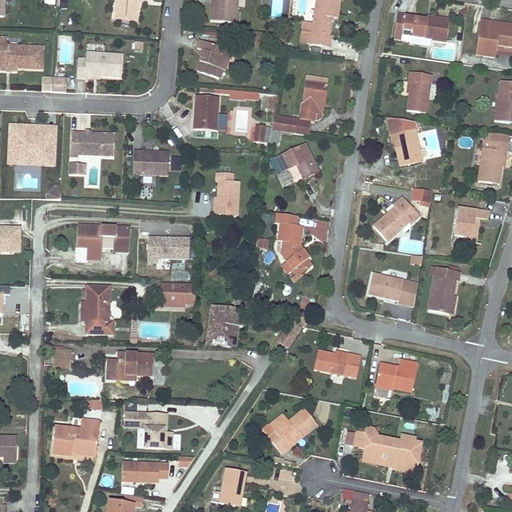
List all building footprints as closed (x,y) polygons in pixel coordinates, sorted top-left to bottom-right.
[(138,4),(138,3),(137,0),(115,0),(114,19),(136,21),(138,4)] [(237,13),(238,0),(237,0),(215,0),(215,4),(211,4),(210,22),(238,25),(239,13),(237,13)] [(329,36),(331,18),(337,19),(340,1),(333,0),(316,0),(313,24),(312,31),(310,44),(310,45),(330,48),(331,37),(329,36)] [(446,42),(449,21),(430,18),(430,21),(426,20),(397,16),(393,40),(401,41),(402,36),(432,41),(446,42)] [(511,48),(511,29),(499,28),(498,32),(489,30),(490,22),(481,21),(476,55),(495,58),(496,50),(497,46),(511,48)] [(511,25),(490,22),(489,30),(498,32),(499,28),(511,29),(511,25)] [(312,31),(313,24),(304,23),(301,43),(310,44),(312,31)] [(203,39),(221,40),(222,32),(203,31),(203,39)] [(431,45),(432,41),(402,36),(401,41),(431,45)] [(42,70),(43,49),(6,47),(7,40),(0,39),(0,68),(1,68),(6,63),(12,64),(17,69),(42,70)] [(225,72),(232,52),(200,41),(197,49),(202,51),(204,51),(200,63),(198,62),(195,71),(219,80),(222,71),(225,72)] [(120,78),(121,56),(87,54),(86,60),(78,60),(77,79),(85,79),(86,76),(100,77),(120,78)] [(6,63),(1,68),(1,72),(17,72),(17,69),(12,64),(6,63)] [(426,115),(432,76),(410,73),(408,82),(411,82),(409,94),(406,112),(426,115)] [(322,86),(323,80),(306,77),(305,84),(322,86)] [(65,94),(66,80),(52,79),(51,93),(65,94)] [(317,107),(317,100),(325,101),(328,81),(323,80),(322,86),(305,84),(299,121),(310,123),(311,123),(314,123),(315,121),(317,122),(321,119),(322,116),(323,116),(324,108),(317,107)] [(511,124),(511,83),(500,82),(494,122),(511,124)] [(229,94),(229,101),(258,103),(259,95),(229,94)] [(216,132),(218,98),(196,97),(195,110),(197,111),(196,114),(195,114),(193,130),(216,132)] [(293,134),(295,120),(274,117),(274,118),(272,131),(280,132),(293,134)] [(299,121),(295,120),(293,134),(309,137),(311,123),(310,123),(299,121)] [(54,167),(56,134),(46,134),(47,127),(36,127),(36,134),(9,132),(8,158),(44,160),(44,166),(54,167)] [(263,144),(265,128),(256,127),(254,143),(263,144)] [(421,163),(414,130),(390,136),(392,143),(395,143),(400,168),(421,163)] [(278,146),(280,132),(272,131),(270,145),(278,146)] [(114,157),(115,135),(89,134),(89,136),(86,136),(86,134),(71,134),(69,158),(78,158),(78,156),(114,157)] [(507,144),(508,137),(492,135),(491,142),(507,144)] [(498,185),(501,167),(503,153),(506,153),(507,144),(491,142),(484,140),(478,182),(498,185)] [(282,174),(289,171),(289,170),(297,167),(304,181),(319,174),(305,144),(275,159),(282,173),(282,174)] [(168,177),(169,154),(153,153),(153,156),(142,155),(142,153),(133,152),(133,175),(168,177)] [(44,166),(44,160),(8,158),(8,165),(44,166)] [(182,172),(181,159),(171,159),(171,172),(182,172)] [(282,173),(275,159),(270,162),(277,175),(282,173)] [(69,164),(68,177),(86,178),(87,165),(69,164)] [(304,181),(297,167),(289,170),(289,171),(295,183),(298,184),(304,181)] [(219,182),(218,199),(217,203),(215,203),(214,216),(237,217),(239,183),(232,183),(232,175),(217,174),(216,182),(219,182)] [(440,192),(441,185),(432,183),(430,191),(440,192)] [(61,201),(61,187),(47,187),(47,202),(61,201)] [(430,204),(432,193),(414,190),(412,201),(420,202),(430,204)] [(401,199),(393,206),(395,208),(373,227),(387,243),(409,223),(410,225),(419,218),(417,217),(420,215),(414,209),(412,211),(401,199)] [(472,244),(475,220),(478,220),(486,222),(487,213),(457,209),(453,236),(464,238),(463,243),(472,244)] [(300,245),(302,228),(296,227),(297,218),(276,215),(275,224),(280,225),(278,242),(283,243),(281,255),(287,263),(293,271),(296,270),(300,276),(311,267),(307,261),(309,259),(303,251),(300,253),(297,248),(297,245),(300,245)] [(152,234),(152,224),(140,224),(140,234),(152,234)] [(100,261),(101,238),(115,239),(114,251),(114,252),(128,253),(129,229),(79,227),(78,248),(88,249),(87,260),(100,261)] [(20,252),(20,228),(0,228),(0,248),(1,248),(1,252),(20,252)] [(114,251),(115,239),(101,238),(101,250),(114,251)] [(189,263),(189,239),(146,239),(146,264),(189,263)] [(256,249),(267,251),(269,241),(258,239),(256,249)] [(293,271),(287,263),(281,267),(288,275),(293,271)] [(436,277),(437,269),(430,267),(428,276),(433,277),(434,277),(436,277)] [(452,296),(455,282),(458,282),(459,273),(456,272),(452,272),(448,271),(437,269),(436,277),(434,277),(433,277),(428,311),(449,315),(452,296)] [(398,302),(403,282),(373,275),(368,295),(398,302)] [(158,296),(159,285),(147,284),(147,295),(158,296)] [(195,305),(196,286),(160,284),(159,304),(174,305),(174,307),(185,307),(185,304),(195,305)] [(0,286),(0,293),(10,294),(10,288),(0,286)] [(108,323),(109,288),(87,288),(87,305),(89,305),(88,323),(86,323),(86,335),(113,336),(113,323),(108,323)] [(254,312),(255,301),(247,300),(245,311),(254,312)] [(230,329),(231,326),(235,327),(238,327),(243,328),(245,311),(212,306),(209,332),(216,333),(214,344),(232,347),(234,330),(230,329)] [(214,344),(216,333),(209,332),(207,343),(214,344)] [(60,369),(60,361),(71,362),(72,352),(62,351),(53,351),(52,366),(52,369),(60,369)] [(356,378),(361,357),(348,354),(347,358),(335,355),(318,351),(313,371),(343,378),(344,376),(356,378)] [(151,377),(152,356),(118,354),(118,363),(108,362),(107,380),(118,380),(118,375),(136,376),(151,377)] [(380,365),(376,384),(393,387),(392,390),(412,393),(417,364),(400,361),(398,368),(380,365)] [(102,410),(103,401),(92,401),(92,402),(92,409),(102,410)] [(285,445),(298,435),(301,439),(317,426),(304,410),(289,423),(269,439),(281,455),(288,449),(285,445)] [(164,434),(164,416),(125,414),(125,428),(139,429),(140,422),(146,422),(145,429),(144,449),(171,450),(172,435),(166,434),(164,434)] [(269,439),(289,423),(283,415),(269,426),(269,425),(262,431),(269,439)] [(96,453),(99,422),(81,420),(80,430),(55,427),(52,455),(72,457),(72,455),(73,450),(96,453)] [(415,472),(421,443),(414,442),(415,439),(401,436),(398,451),(392,450),(393,445),(383,443),(383,439),(376,437),(376,434),(374,429),(366,428),(366,429),(364,435),(357,434),(356,434),(354,447),(366,450),(369,450),(368,459),(377,461),(380,466),(381,466),(388,467),(389,461),(394,462),(394,464),(397,464),(396,469),(415,472)] [(288,449),(301,439),(298,435),(285,445),(288,449)] [(16,458),(16,438),(0,437),(0,457),(3,457),(16,458)] [(398,451),(400,442),(383,439),(383,443),(393,445),(392,450),(398,451)] [(380,466),(377,461),(368,459),(369,450),(366,450),(363,463),(380,466)] [(195,460),(180,459),(179,470),(189,470),(195,460)] [(167,466),(123,464),(122,484),(158,485),(158,481),(167,482),(167,466)] [(242,493),(246,474),(225,471),(222,488),(219,504),(236,507),(239,492),(242,493)] [(219,504),(222,488),(214,486),(211,502),(219,504)] [(130,497),(131,491),(134,491),(134,489),(127,488),(125,496),(130,497)] [(132,511),(133,507),(140,508),(142,499),(130,497),(125,496),(123,505),(109,502),(107,511),(132,511)] [(197,510),(203,500),(197,497),(192,506),(197,510)] [(361,511),(362,511),(366,511),(368,504),(351,501),(349,511),(361,511)]
